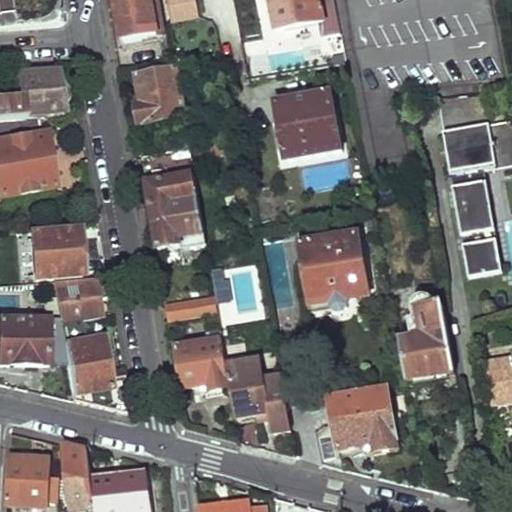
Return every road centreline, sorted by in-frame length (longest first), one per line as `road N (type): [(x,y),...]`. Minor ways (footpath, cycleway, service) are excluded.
road 1 (residential): [(91,40),(154,442)]
road 2 (residential): [(181,449),(410,511)]
road 3 (residential): [(0,404),(154,442)]
